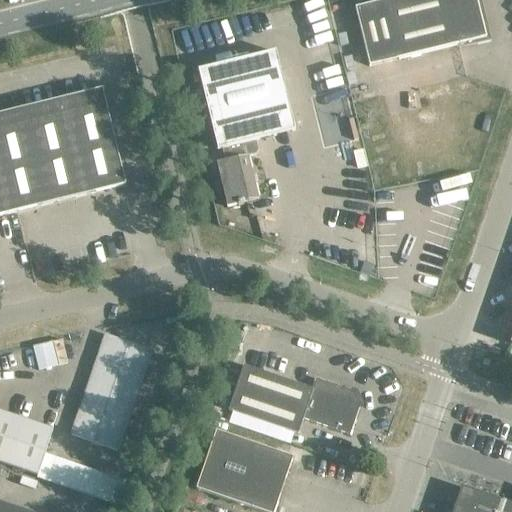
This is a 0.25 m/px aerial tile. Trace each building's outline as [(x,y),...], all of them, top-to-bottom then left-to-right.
[(388,0),(354,8),(369,67),(486,39),(476,0),(388,0)] [(275,52),(197,71),(217,151),(222,149),(225,162),(216,164),(227,209),(243,205),(243,203),(258,199),(248,158),(256,156),(258,152),(255,141),(294,132),(275,52)] [(101,91),(67,99),(0,115),(0,216),(125,186),(101,91)] [(105,336),(71,437),(118,453),(148,363),(152,352),(105,336)] [(350,436),(360,405),(354,393),(315,379),(312,390),(243,366),(228,411),(298,435),(303,420),(350,436)] [(0,412),(0,463),(37,476),(52,430),(0,412)] [(216,432),(196,490),(260,511),(274,511),(292,458),(216,432)] [(45,455),(37,478),(117,506),(125,482),(45,455)] [(460,487),(459,489),(460,489),(459,491),(455,504),(455,506),(454,505),(453,507),(454,507),(453,509),(452,511),(511,511),(511,504),(461,487),(461,488),(460,487)] [(0,511),(25,511),(0,503),(0,511)]
